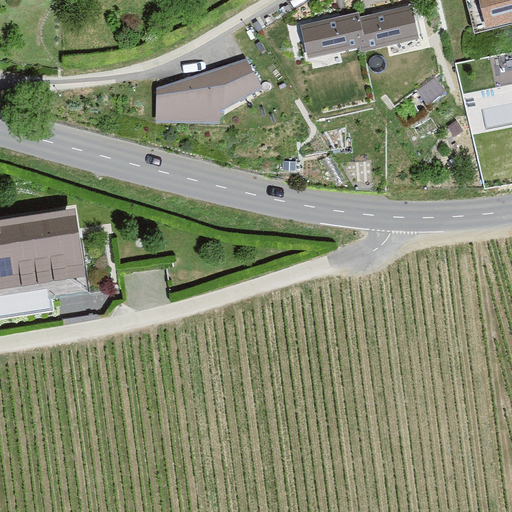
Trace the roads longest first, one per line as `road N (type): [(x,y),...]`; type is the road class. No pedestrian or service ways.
road 1 (unclassified): [(400,218),(378,253),(127,322),(0,342)]
road 2 (tertiary): [(0,126),(279,199),(400,218)]
road 3 (residential): [(270,0),(160,65),(99,80),(0,84)]
